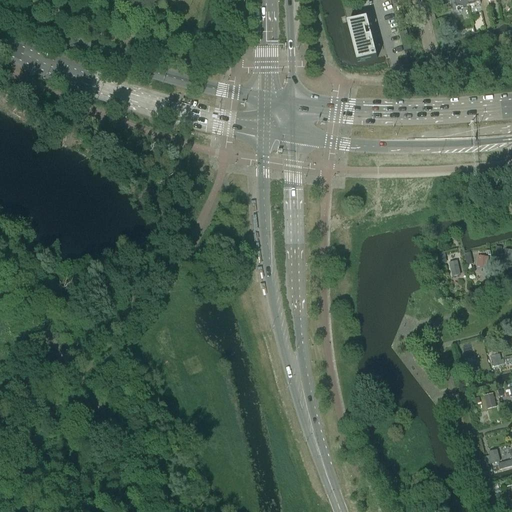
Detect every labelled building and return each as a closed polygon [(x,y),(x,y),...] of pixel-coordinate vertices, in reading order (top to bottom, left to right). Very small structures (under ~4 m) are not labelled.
[(466,0),(454,0),(456,10),(468,7),(466,0)] [(367,19),(347,24),(357,64),(377,59),(367,19)] [(511,265),(511,264),(511,250),(505,250),(503,264),(511,265)] [(488,268),(488,258),(487,258),(488,254),(478,253),(476,267),(488,268)] [(461,276),(457,262),(449,263),(452,278),(461,276)] [(502,366),(500,355),(491,357),(494,368),(502,366)] [(469,374),(477,372),(475,362),(467,364),(469,374)] [(497,408),(493,394),(485,396),(489,410),(497,408)] [(500,462),(498,456),(497,451),(488,453),(490,460),(488,461),(490,465),(500,462)] [(511,463),(511,459),(501,462),(502,468),(511,465),(511,463)]
